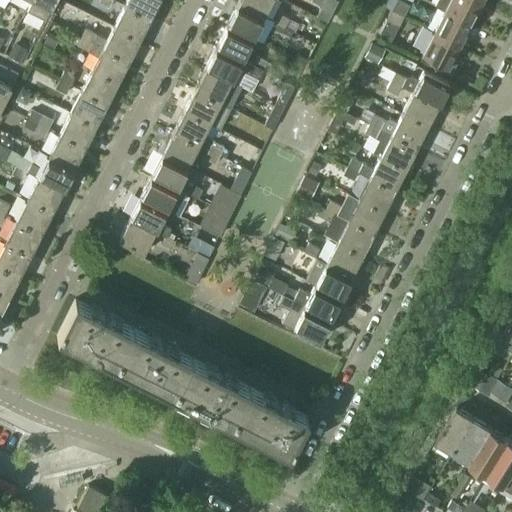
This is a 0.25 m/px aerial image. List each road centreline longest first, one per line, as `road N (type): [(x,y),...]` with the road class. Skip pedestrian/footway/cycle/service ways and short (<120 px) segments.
road 1 (residential): [(284,511),(500,84)]
road 2 (residential): [(1,384),(196,0)]
road 3 (tertiary): [(284,511),(1,384)]
